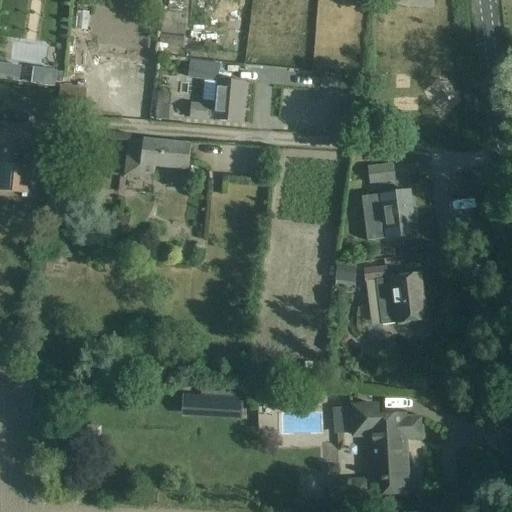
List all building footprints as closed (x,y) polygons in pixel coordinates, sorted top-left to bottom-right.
[(157,48),(180,50),(181,37),(158,35),(157,48)] [(190,61),(188,80),(216,83),(218,65),(190,61)] [(21,67),(0,64),(0,79),(19,82),(21,67)] [(338,93),(339,76),(318,74),(317,91),(338,93)] [(204,106),(192,105),(190,119),(206,121),(207,119),(215,119),(214,121),(241,124),(245,84),(218,81),(216,103),(204,102),(204,106)] [(159,94),(156,120),(168,121),(171,95),(159,94)] [(58,112),(58,114),(82,116),(82,115),(84,98),(59,96),(58,112)] [(0,145),(4,146),(2,165),(0,165),(0,169),(0,191),(27,194),(30,168),(17,166),(19,147),(29,148),(31,128),(0,125),(0,145)] [(188,172),(189,166),(191,146),(129,139),(124,178),(151,181),(153,168),(188,172)] [(393,166),(369,169),(371,185),(395,182),(393,166)] [(50,172),(46,204),(45,220),(68,223),(70,206),(62,206),(66,174),(50,172)] [(381,196),(361,198),(367,243),(387,240),(415,237),(409,192),(381,196)] [(453,205),(454,214),(472,211),(471,202),(453,205)] [(53,273),(54,254),(40,254),(39,272),(53,273)] [(356,267),(337,265),(335,282),(354,284),(356,267)] [(385,269),(363,271),(364,283),(366,283),(379,282),(384,326),(397,325),(405,324),(425,322),(420,277),(400,279),(386,281),(385,269)] [(182,416),(242,419),(243,398),(184,395),(182,416)] [(352,408),(353,428),(354,433),(369,432),(373,495),(408,493),(405,438),(422,438),(421,420),(404,421),(404,418),(376,419),(376,406),(352,408)]
